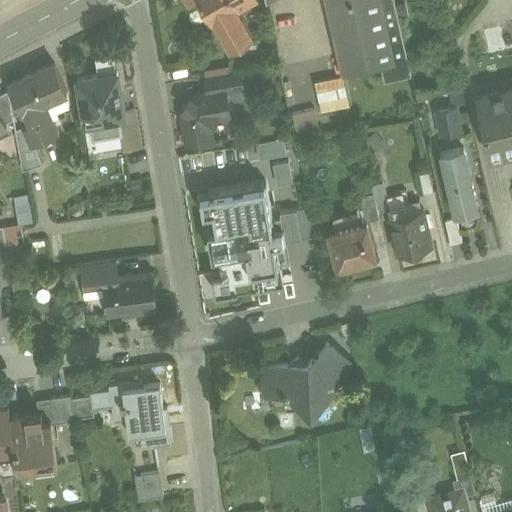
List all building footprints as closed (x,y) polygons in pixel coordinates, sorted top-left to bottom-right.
[(199,0),(229,51),(254,37),(237,8),(250,0),(199,0)] [(395,0),(325,0),(342,73),(315,79),(322,110),(351,103),(344,72),(382,63),(384,78),(412,72),(395,0)] [(407,3),(397,5),(400,17),(410,14),(407,3)] [(502,27),(484,31),(488,54),(511,49),(511,35),(504,37),(502,27)] [(113,53),(96,56),(99,74),(78,77),(85,121),(119,115),(125,114),(124,111),(117,71),(116,71),(113,53)] [(55,61),(9,82),(11,87),(21,111),(27,108),(33,121),(26,124),(33,141),(34,141),(57,130),(44,101),(67,90),(55,61)] [(240,71),(205,77),(208,92),(225,89),(226,90),(243,87),(240,71)] [(511,86),(504,88),(505,90),(477,96),(491,155),(511,150),(511,86)] [(21,111),(11,87),(9,88),(13,114),(21,111)] [(9,88),(0,93),(0,107),(7,121),(14,117),(13,114),(9,88)] [(208,92),(195,95),(192,98),(191,97),(183,107),(185,108),(183,111),(188,142),(212,138),(210,126),(218,115),(230,113),(226,90),(225,89),(208,92)] [(454,106),(438,109),(442,132),(459,128),(454,106)] [(314,107),(293,111),(297,133),(318,129),(314,107)] [(135,109),(124,111),(125,114),(119,115),(125,147),(141,144),(135,109)] [(33,141),(26,124),(16,128),(24,169),(43,162),(34,141),(33,141)] [(259,158),(286,153),(283,139),(256,144),(259,158)] [(464,147),(441,153),(455,215),(479,210),(464,147)] [(290,162),(275,165),(278,185),(294,182),(290,162)] [(430,170),(418,173),(423,194),(434,191),(430,170)] [(267,182),(200,193),(203,212),(212,210),(222,273),(214,274),(217,292),(283,282),(267,182)] [(31,192),(17,193),(20,221),(33,220),(31,192)] [(374,193),(359,196),(362,209),(355,211),(358,222),(367,220),(367,221),(380,218),(374,193)] [(424,208),(408,212),(406,204),(387,208),(397,252),(432,243),(424,208)] [(311,208),(282,213),(286,240),(316,236),(311,208)] [(457,218),(445,220),(450,241),(462,239),(457,218)] [(358,222),(327,231),(337,268),(351,264),(352,266),(363,263),(363,261),(377,257),(367,221),(367,220),(358,222)] [(116,260),(81,265),(83,281),(104,279),(104,278),(119,276),(116,260)] [(119,276),(104,278),(104,279),(108,313),(127,311),(128,314),(137,313),(136,309),(140,309),(140,312),(154,311),(153,307),(156,307),(151,272),(119,276)] [(327,343),(309,363),(299,363),(294,358),(289,364),(267,365),(268,392),(284,392),(284,396),(290,396),(311,415),(348,375),(340,369),(347,361),(327,343)] [(142,380),(110,384),(111,388),(91,391),(91,394),(93,407),(122,403),(123,407),(126,406),(130,433),(141,431),(142,446),(171,442),(167,407),(163,407),(160,383),(143,386),(142,380)] [(71,394),(50,397),(53,418),(52,418),(52,422),(76,419),(75,417),(72,397),(71,394)] [(91,394),(72,397),(75,417),(95,414),(93,407),(91,394)] [(9,408),(0,409),(0,461),(16,460),(10,414),(9,408)] [(42,410),(10,414),(16,460),(18,471),(58,465),(52,422),(52,418),(43,419),(42,410)] [(464,449),(451,453),(458,478),(471,475),(464,449)] [(159,470),(135,474),(139,499),(164,494),(159,470)] [(468,511),(463,490),(432,498),(435,511),(468,511)] [(9,511),(8,500),(0,500),(0,511),(9,511)]
